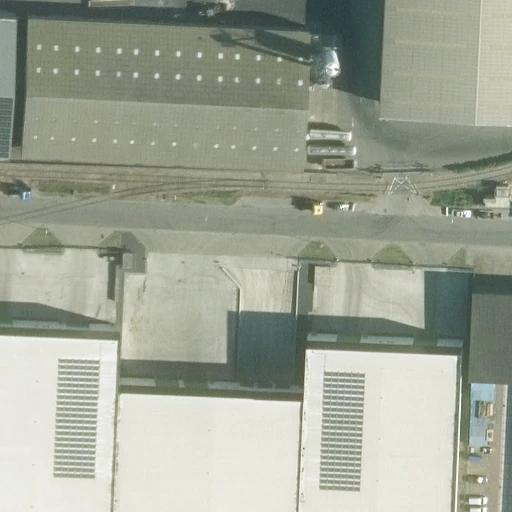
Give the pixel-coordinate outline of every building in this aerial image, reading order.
[(511,109),(511,0),(387,0),(382,103),(511,109)] [(0,151),(7,151),(14,11),(0,10),(0,151)] [(307,25),(25,12),(19,152),(300,166),(307,25)] [(511,287),(475,285),(471,374),(511,376),(511,287)] [(0,320),(0,511),(110,511),(116,378),(118,326),(0,320)] [(305,386),(305,387),(301,511),(455,511),(463,341),(308,334),(308,335),(305,386)] [(110,511),(301,511),(305,387),(116,378),(110,511)]
